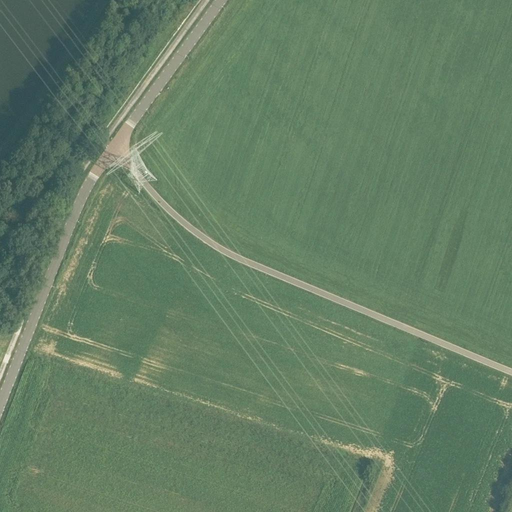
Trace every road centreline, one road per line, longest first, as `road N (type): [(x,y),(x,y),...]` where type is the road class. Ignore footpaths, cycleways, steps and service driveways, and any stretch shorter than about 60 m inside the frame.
road 1 (unclassified): [(112,146),(188,231),(220,251),(511,372)]
road 2 (tertiary): [(0,400),(84,192),(112,146)]
road 3 (tertiary): [(112,146),(221,0)]
